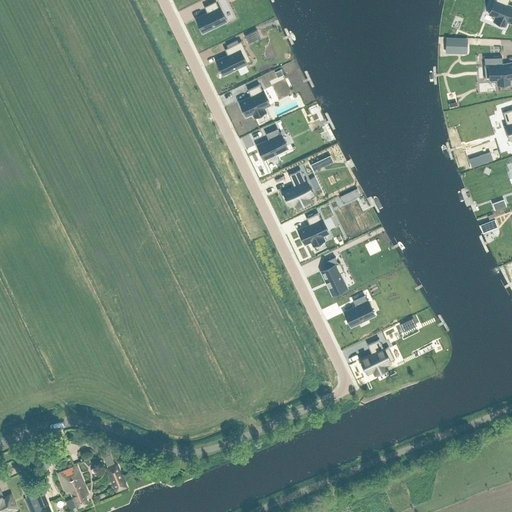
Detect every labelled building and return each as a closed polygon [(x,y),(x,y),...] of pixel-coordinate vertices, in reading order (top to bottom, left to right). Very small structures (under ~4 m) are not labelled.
[(493,0),(488,14),(495,16),(493,21),(504,25),(506,21),(511,23),(511,5),(507,4),(508,0),(493,0)] [(207,12),(195,18),(202,32),(226,21),(219,6),(218,7),(215,1),(210,3),(204,6),(207,12)] [(227,55),(216,60),(222,74),(236,68),(245,64),(246,63),(246,62),(250,60),(241,40),(224,48),(227,55)] [(466,44),(445,43),(445,52),(466,53),(466,44)] [(484,64),(483,64),(485,79),(489,79),(490,80),(496,79),(497,84),(509,83),(509,78),(511,77),(511,62),(502,63),(501,56),(484,57),(484,64)] [(250,96),(239,101),(246,115),(252,112),(254,117),(265,111),(263,107),(269,104),(262,90),(259,84),(247,89),(250,96)] [(511,108),(502,112),(504,118),(506,125),(503,126),(508,139),(510,138),(510,139),(511,138),(511,108)] [(268,139),(256,145),(263,159),(287,148),(280,133),(280,134),(277,128),(265,133),(268,139)] [(293,185),(282,191),(289,205),(295,202),(297,206),(308,201),(306,197),(313,194),(306,179),(305,180),(300,169),(288,174),(293,185)] [(309,224),(297,229),(304,244),(310,241),(312,245),(324,240),(322,235),(328,232),(321,218),(320,218),(317,212),(306,218),(309,224)] [(326,268),(320,270),(332,294),(346,287),(339,272),(343,270),(339,261),(337,262),(334,256),(323,261),(326,268)] [(355,306),(344,311),(350,326),(374,314),(367,300),(364,294),(352,300),(355,306)] [(361,361),(359,362),(363,371),(365,370),(367,373),(373,370),(375,374),(386,369),(384,364),(390,361),(394,358),(388,346),(384,348),(383,347),(378,338),(367,344),(371,353),(360,358),(361,361)] [(116,491),(126,486),(123,478),(116,463),(115,464),(107,467),(106,468),(116,491)] [(87,503),(84,495),(88,494),(77,465),(58,473),(66,493),(71,491),(77,507),(87,503)] [(39,482),(31,486),(40,507),(48,504),(39,482)] [(31,486),(22,489),(26,497),(23,498),(29,511),(40,507),(31,486)] [(0,511),(6,511),(16,508),(10,494),(0,498),(0,497),(0,511)]
